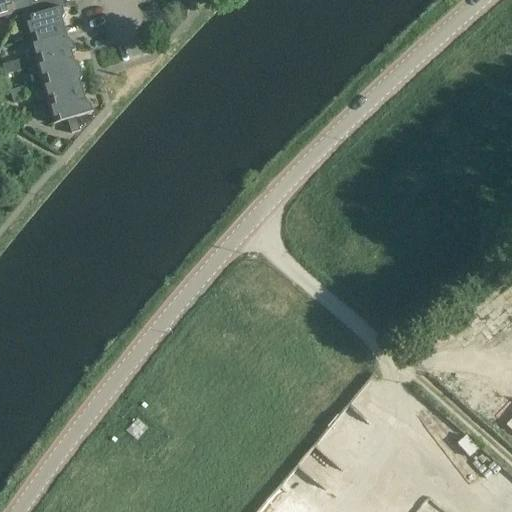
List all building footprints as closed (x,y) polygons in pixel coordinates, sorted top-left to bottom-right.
[(0,0),(0,17),(13,14),(10,3),(21,0),(0,0)] [(31,9),(21,12),(29,41),(65,31),(62,20),(64,15),(63,10),(62,9),(54,11),(42,15),(38,0),(30,0),(29,2),(31,9)] [(50,0),(38,0),(42,15),(54,11),(50,0)] [(63,0),(50,0),(54,11),(62,9),(63,10),(66,9),(63,0)] [(65,31),(29,41),(35,62),(75,50),(72,43),(68,41),(65,31)] [(75,50),(35,62),(41,82),(80,71),(78,64),(74,61),(71,53),(75,52),(75,50)] [(25,59),(13,62),(17,73),(28,69),(25,59)] [(13,62),(2,66),(5,76),(17,73),(13,62)] [(80,71),(41,82),(47,103),(83,93),(80,82),(82,78),(80,71)] [(21,88),(9,92),(12,102),(24,98),(21,88)] [(83,93),(47,103),(53,125),(67,121),(71,134),(80,132),(76,118),(93,113),(90,106),(86,103),(83,93)]
